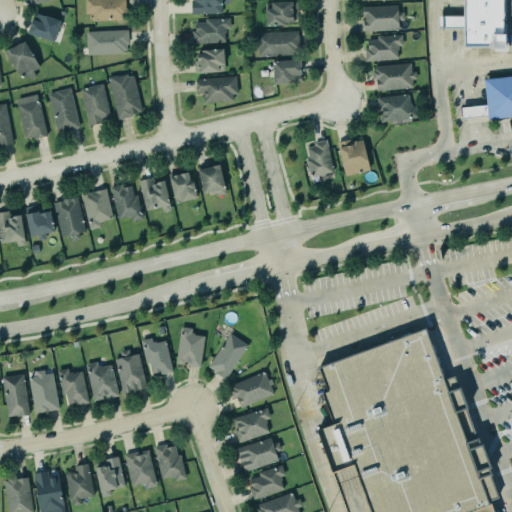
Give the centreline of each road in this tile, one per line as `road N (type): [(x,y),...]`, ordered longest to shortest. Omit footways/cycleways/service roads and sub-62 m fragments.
road 1 (tertiary): [(411,210),(24,296)]
road 2 (residential): [(331,99),(0,177)]
road 3 (tertiary): [(0,332),(204,286)]
road 4 (residential): [(191,411),(0,448)]
road 5 (residential): [(279,268),(285,237),(258,117)]
road 6 (residential): [(235,122),(261,242),(279,268)]
road 7 (residential): [(164,139),(155,0)]
